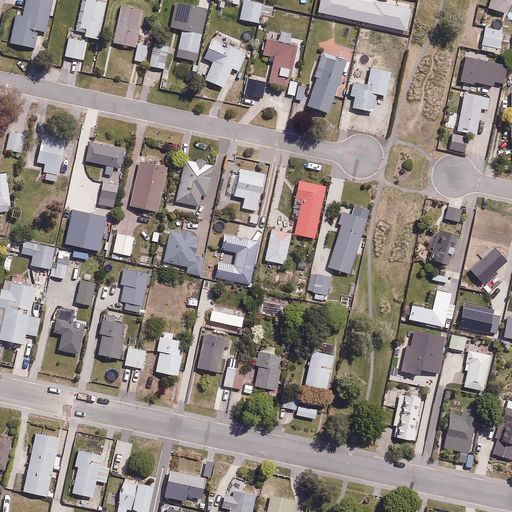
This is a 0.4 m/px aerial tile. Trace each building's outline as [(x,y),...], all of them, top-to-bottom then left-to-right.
[(17,11),(10,42),(34,47),(37,30),(45,32),(51,0),(25,0),(23,12),(17,11)] [(82,0),(75,30),(85,32),(85,35),(97,38),(106,0),(82,0)] [(263,2),(252,0),(241,0),(239,19),(260,22),(263,2)] [(348,0),(345,16),(372,23),(378,0),(348,0)] [(406,0),(387,0),(385,11),(402,16),(406,0)] [(490,0),(489,6),(506,11),(509,0),(490,0)] [(180,29),(175,56),(197,60),(207,8),(172,1),(167,27),(180,29)] [(143,11),(122,6),(114,41),(134,46),(143,11)] [(502,29),(485,25),(480,44),(497,48),(502,29)] [(247,50),(212,35),(203,55),(213,59),(204,80),(224,88),(232,68),(238,71),(247,50)] [(273,56),(268,82),(287,85),(296,42),(264,35),(260,54),(273,56)] [(84,41),(68,38),(65,54),(81,57),(84,41)] [(147,43),(137,41),(134,59),(144,61),(147,43)] [(169,47),(154,43),(149,64),(163,68),(169,47)] [(347,60),(322,52),(302,112),(327,120),(347,60)] [(367,83),(351,79),(347,95),(355,97),(353,106),(373,111),(377,94),(386,96),(387,90),(392,91),(396,76),(391,74),(392,71),(371,66),(367,83)] [(265,81),(246,77),(242,94),(261,99),(265,81)] [(297,80),(289,79),(287,93),(294,94),(297,80)] [(489,110),(492,95),(465,88),(455,129),(475,134),(481,109),(489,110)] [(24,129),(8,127),(5,149),(21,151),(24,129)] [(66,136),(43,130),(36,160),(45,163),(42,177),(56,181),(66,136)] [(125,150),(90,141),(85,160),(120,168),(125,150)] [(206,195),(214,165),(189,157),(177,199),(199,205),(202,194),(206,195)] [(168,167),(140,160),(129,205),(157,212),(168,167)] [(235,170),(230,194),(245,197),(243,208),(257,211),(265,177),(235,170)] [(7,205),(10,205),(10,195),(8,196),(7,172),(0,172),(0,211),(7,211),(7,205)] [(118,183),(102,179),(94,208),(111,212),(118,183)] [(294,234),(315,238),(324,190),(327,191),(328,184),(298,179),(295,196),(301,197),(294,234)] [(461,208),(448,205),(445,219),(458,222),(461,208)] [(350,273),(367,218),(344,211),(327,266),(350,273)] [(148,216),(136,212),(134,219),(146,222),(148,216)] [(292,233),(272,228),(264,259),(285,264),(292,233)] [(426,233),(424,240),(428,242),(427,246),(432,248),(429,258),(449,266),(460,238),(434,228),(431,235),(426,233)] [(135,234),(118,230),(114,251),(130,255),(135,234)] [(185,271),(200,274),(204,256),(194,254),(198,236),(172,230),(165,260),(186,265),(185,271)] [(219,259),(216,276),(249,283),(257,243),(224,236),(222,248),(236,251),(233,262),(219,259)] [(24,240),(21,252),(32,254),(30,264),(52,269),(57,247),(24,240)] [(487,281),(497,271),(495,270),(506,258),(493,245),(468,270),(481,283),(485,279),(487,281)] [(70,250),(58,248),(54,275),(65,277),(70,250)] [(125,301),(124,309),(139,312),(140,304),(143,304),(149,273),(123,268),(120,284),(124,285),(121,300),(125,301)] [(315,299),(323,300),(324,294),(328,294),(331,275),(316,273),(313,292),(316,292),(315,299)] [(96,282),(82,278),(77,301),(90,304),(96,282)] [(0,294),(0,305),(7,307),(0,335),(0,337),(24,343),(26,333),(36,336),(41,317),(30,314),(37,285),(13,280),(11,290),(1,288),(0,294)] [(427,305),(411,302),(408,318),(444,326),(446,317),(452,319),(455,303),(449,302),(451,294),(431,289),(427,305)] [(493,313),(465,307),(461,325),(489,331),(493,313)] [(102,318),(98,334),(103,335),(99,353),(120,357),(123,342),(120,342),(126,317),(107,313),(106,319),(102,318)] [(84,324),(57,318),(55,332),(61,333),(57,349),(78,354),(84,324)] [(406,344),(401,371),(419,374),(420,368),(439,371),(446,335),(414,329),(411,345),(406,344)] [(159,335),(157,350),(160,351),(156,371),(178,375),(182,353),(178,353),(180,340),(172,338),(173,333),(163,331),(163,336),(159,335)] [(228,347),(230,337),(206,332),(198,367),(218,372),(224,346),(228,347)] [(467,337),(451,333),(447,346),(463,350),(467,337)] [(277,355),(280,339),(262,335),(254,369),(248,367),(245,382),(277,390),(285,357),(277,355)] [(146,350),(125,345),(122,358),(125,358),(124,364),(142,368),(146,350)] [(324,388),(333,355),(308,348),(299,381),(324,388)] [(197,351),(191,350),(188,362),(194,363),(197,351)] [(450,352),(441,386),(464,392),(466,386),(481,390),(490,355),(469,350),(467,357),(450,352)] [(244,369),(226,365),(223,384),(241,388),(244,369)] [(396,407),(392,424),(395,425),(393,436),(415,440),(424,397),(387,389),(383,404),(396,407)] [(315,418),(317,408),(297,403),(299,396),(283,393),(280,406),(296,410),(296,413),(315,418)] [(511,400),(501,397),(497,410),(504,412),(490,455),(510,461),(511,456),(511,400)] [(47,490),(52,468),(59,469),(60,465),(53,463),(59,437),(35,432),(23,490),(52,497),(54,492),(47,490)] [(11,439),(0,436),(0,468),(4,469),(11,439)] [(99,464),(101,453),(80,448),(70,492),(92,496),(95,481),(107,484),(110,467),(99,464)] [(206,477),(179,470),(178,477),(169,475),(164,495),(186,500),(188,494),(201,497),(206,477)] [(142,511),(146,511),(153,486),(123,478),(116,511),(120,511),(126,511),(127,508),(142,511)] [(251,511),(255,496),(234,491),(233,496),(225,494),(222,507),(230,509),(229,511),(251,511)] [(293,511),(296,502),(270,495),(265,511),(293,511)]
